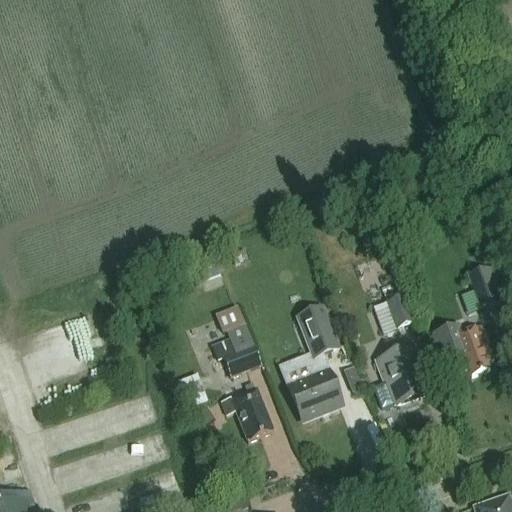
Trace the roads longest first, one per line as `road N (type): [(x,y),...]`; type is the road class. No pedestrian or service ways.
road 1 (residential): [(317,511),(312,499),(380,494),(412,501),(511,467)]
road 2 (unknown): [(43,511),(0,374)]
